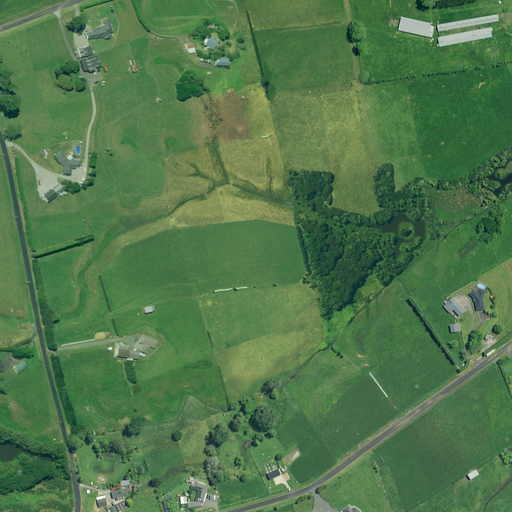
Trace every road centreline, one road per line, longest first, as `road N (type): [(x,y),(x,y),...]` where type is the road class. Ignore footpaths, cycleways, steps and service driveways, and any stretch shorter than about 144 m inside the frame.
road 1 (unclassified): [(0,127),(77,511)]
road 2 (unclassified): [(511,344),(323,480),(236,511)]
